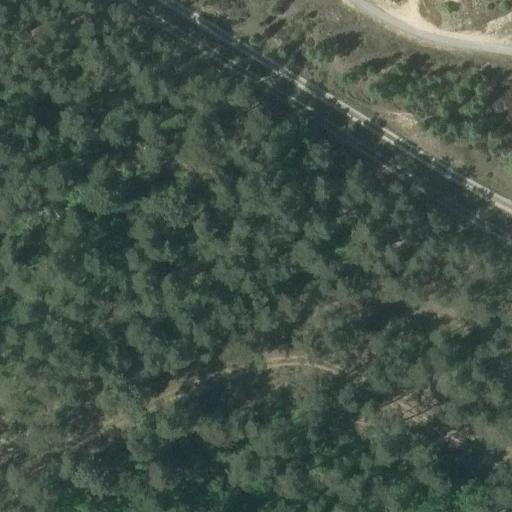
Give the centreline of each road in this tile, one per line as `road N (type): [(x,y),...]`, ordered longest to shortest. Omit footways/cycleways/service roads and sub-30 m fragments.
road 1 (track): [(511,452),(340,383),(258,372),(169,395),(81,448),(30,457),(0,449)]
road 2 (track): [(511,238),(123,0)]
road 3 (track): [(158,0),(511,212)]
